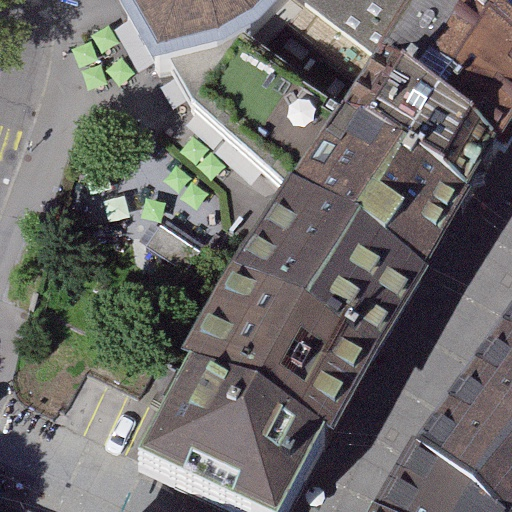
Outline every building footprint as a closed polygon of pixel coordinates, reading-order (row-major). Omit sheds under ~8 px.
[(118,0),(159,74),(166,73),(216,57),(254,34),(269,25),(295,0),(118,0)] [(314,0),(359,82),(476,165),(511,114),(511,79),(419,0),(314,0)] [(511,0),(419,0),(511,79),(511,0)] [(273,200),(400,289),(449,219),(326,138),(254,34),(216,57),(166,73),(188,115),(212,143),(239,169),(273,200)] [(359,82),(326,138),(449,219),(476,165),(359,82)] [(258,221),(215,282),(161,381),(301,453),(351,372),(389,309),(400,289),(273,200),(258,221)] [(402,470),(452,511),(511,511),(511,318),(496,341),(402,470)] [(118,476),(193,511),(271,511),(276,503),(301,453),(161,381),(118,476)] [(374,511),(452,511),(402,470),(374,511)]
